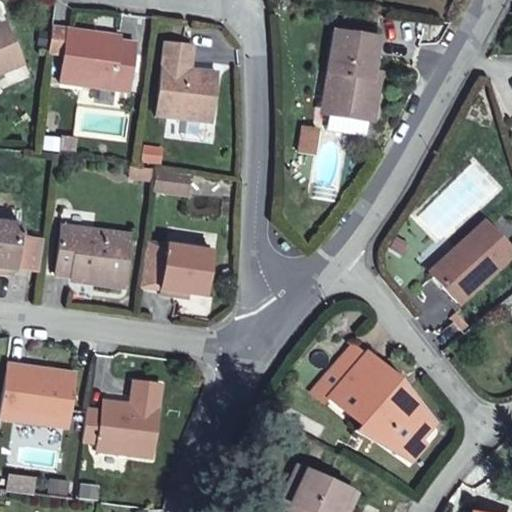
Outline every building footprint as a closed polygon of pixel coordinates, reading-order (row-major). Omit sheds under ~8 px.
[(0,70),(24,60),(7,21),(0,23),(0,70)] [(69,24),(55,22),(51,50),(66,52),(69,24)] [(100,27),(69,24),(66,52),(62,78),(132,88),(138,39),(114,36),(99,34),(100,27)] [(99,34),(114,36),(114,29),(100,27),(99,34)] [(213,117),(218,72),(191,70),(192,63),(194,40),(167,38),(163,74),(158,112),(213,117)] [(319,79),(314,119),(353,124),(357,125),(362,86),(357,86),(362,45),(319,40),(316,69),(319,79)] [(191,70),(218,72),(218,66),(192,63),(191,70)] [(314,119),(312,135),(351,140),(353,124),(314,119)] [(303,134),(288,132),(285,159),(300,161),(303,134)] [(333,142),(307,139),(302,192),(324,195),(333,142)] [(473,215),(448,244),(453,248),(430,275),(458,298),(505,242),(473,215)] [(43,266),(48,230),(23,227),(24,220),(0,216),(0,261),(2,262),(1,269),(17,271),(18,263),(43,266)] [(60,271),(77,273),(100,276),(99,282),(127,285),(136,230),(68,221),(60,271)] [(171,242),(147,238),(141,288),(163,291),(171,242)] [(171,242),(163,291),(178,293),(178,288),(193,289),(207,292),(214,248),(171,242)] [(453,248),(448,244),(426,271),(430,275),(453,248)] [(100,276),(77,273),(77,278),(99,282),(100,276)] [(410,435),(415,438),(434,413),(416,388),(406,374),(363,339),(322,388),(333,397),(338,392),(371,419),(367,425),(386,440),(394,430),(406,440),(410,435)] [(53,371),(53,366),(30,362),(29,368),(53,371)] [(10,365),(4,413),(73,423),(81,370),(53,366),(53,371),(29,368),(10,365)] [(93,405),(88,445),(102,447),(155,455),(165,381),(136,378),(133,405),(124,404),(109,402),(108,408),(93,405)] [(424,445),(415,438),(410,435),(406,440),(394,430),(386,440),(412,460),(424,445)] [(340,511),(343,508),(350,511),(359,491),(300,463),(290,483),(298,487),(285,511),(340,511)] [(285,511),(298,487),(290,483),(277,511),(278,511),(285,511)]
